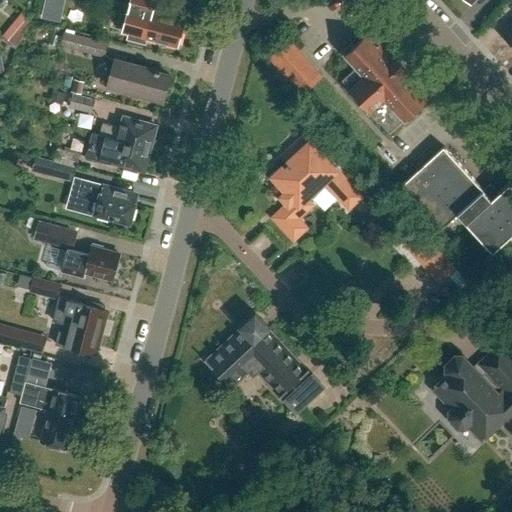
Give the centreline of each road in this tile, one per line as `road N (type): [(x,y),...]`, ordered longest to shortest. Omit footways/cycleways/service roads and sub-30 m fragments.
road 1 (unclassified): [(111,511),(244,0)]
road 2 (unknown): [(193,196),(329,347)]
road 3 (unclassified): [(511,115),(408,0)]
